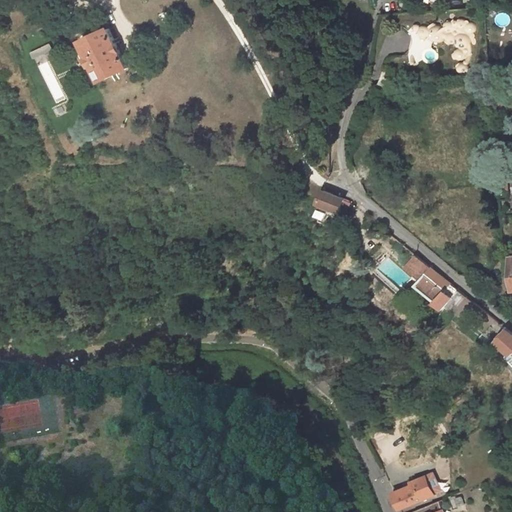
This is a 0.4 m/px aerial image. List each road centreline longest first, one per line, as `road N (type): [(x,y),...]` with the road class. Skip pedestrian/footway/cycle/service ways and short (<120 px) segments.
road 1 (residential): [(393,511),(343,414),(272,348),(164,339),(55,363),(0,355)]
road 2 (residential): [(383,0),(340,141),(346,180),(511,322)]
road 3 (unknown): [(346,180),(318,170),(305,155),(220,0)]
